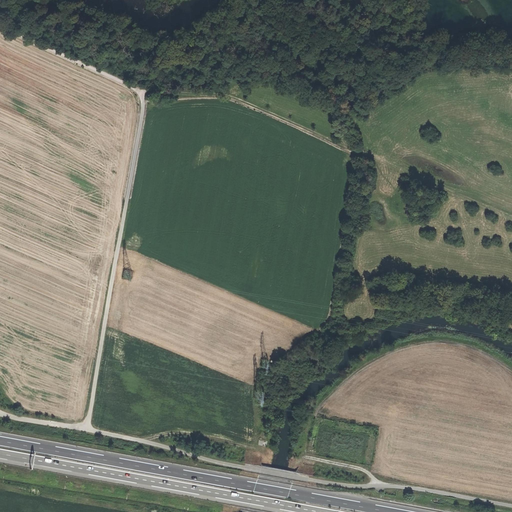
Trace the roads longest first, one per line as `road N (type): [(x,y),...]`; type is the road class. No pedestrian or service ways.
road 1 (track): [(89,426),(143,92),(0,18)]
road 2 (trunk): [(391,511),(0,440)]
road 3 (trunk): [(0,453),(318,511)]
road 4 (track): [(143,92),(220,95),(355,150)]
road 5 (track): [(279,511),(292,468),(304,456),(363,468),(375,484)]
